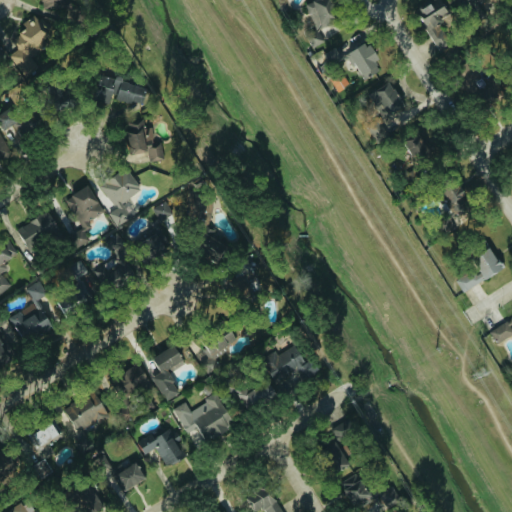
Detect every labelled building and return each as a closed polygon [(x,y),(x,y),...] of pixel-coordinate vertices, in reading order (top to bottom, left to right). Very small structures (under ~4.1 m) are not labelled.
[(62,0),(39,0),(39,5),(62,8),(62,0)] [(315,0),(303,6),(315,34),(307,38),(311,47),(321,43),(316,30),(338,20),(328,0),(315,0)] [(438,52),(450,45),(437,22),(447,16),(438,0),(431,0),(413,10),(438,52)] [(7,56),(23,78),(37,69),(26,52),(49,36),(34,15),(22,23),(26,29),(9,40),(15,50),(7,56)] [(359,79),(377,72),(373,62),(374,62),(366,44),(348,51),(359,79)] [(478,90),(469,68),(456,73),(465,95),(478,90)] [(335,92),(347,86),(340,73),(328,80),(335,92)] [(139,107),(144,87),(100,76),(95,96),(139,107)] [(366,94),(377,119),(401,108),(389,83),(366,94)] [(17,137),(37,129),(30,113),(9,122),(5,113),(0,114),(0,130),(12,125),(17,137)] [(150,142),(147,120),(126,123),(131,153),(145,151),(147,163),(162,161),(159,141),(150,142)] [(366,128),(373,144),(386,138),(379,122),(366,128)] [(401,143),(418,164),(430,154),(413,133),(401,143)] [(106,214),(115,227),(127,218),(118,204),(139,190),(124,169),(98,187),(113,209),(106,214)] [(102,212),(85,186),(63,200),(81,228),(67,237),(74,249),(87,241),(82,232),(90,227),(86,222),(102,212)] [(450,215),(434,224),(441,236),(453,229),(447,219),(467,208),(455,186),(439,195),(450,215)] [(171,214),(164,202),(149,209),(156,222),(171,214)] [(24,248),(57,234),(47,213),(14,228),(24,248)] [(193,248),(215,264),(227,247),(205,231),(193,248)] [(104,241),(111,251),(122,243),(115,233),(104,241)] [(0,292),(9,289),(0,266),(0,261),(13,256),(7,241),(0,244),(0,292)] [(461,293),(501,270),(488,247),(469,258),(476,269),(454,281),(461,293)] [(97,296),(77,261),(66,267),(77,287),(53,300),(62,315),(97,296)] [(107,274),(102,265),(92,271),(104,293),(132,277),(124,264),(107,274)] [(33,302),(45,295),(37,281),(25,288),(33,302)] [(19,311),(8,317),(20,343),(49,329),(40,310),(22,318),(19,311)] [(511,317),(488,331),(495,344),(511,334),(511,317)] [(210,360),(235,342),(221,323),(196,341),(210,360)] [(0,364),(10,358),(0,342),(0,364)] [(294,344),(261,363),(273,384),(296,370),(302,380),(312,374),(294,344)] [(177,392),(165,372),(181,364),(171,346),(149,359),(157,374),(150,378),(163,400),(177,392)] [(145,386),(139,366),(108,376),(114,396),(145,386)] [(272,391),(262,377),(236,397),(246,411),(272,391)] [(76,434),(107,416),(92,390),(61,409),(76,434)] [(203,441),(232,425),(214,392),(201,399),(207,408),(190,417),(203,441)] [(170,409),(177,421),(190,413),(183,402),(170,409)] [(56,436),(50,423),(28,433),(35,446),(56,436)] [(168,437),(162,441),(157,431),(135,442),(142,454),(153,448),(164,467),(179,459),(168,437)] [(0,473),(10,465),(0,454),(0,473)] [(93,462),(99,471),(108,465),(102,456),(93,462)] [(38,480),(51,474),(43,458),(31,464),(38,480)] [(122,469),(119,465),(109,472),(122,492),(143,478),(132,462),(122,469)] [(339,482),(351,507),(362,502),(365,508),(378,502),(382,511),(399,503),(391,485),(367,496),(356,473),(339,482)] [(71,495),(85,511),(92,511),(102,503),(84,483),(71,495)] [(244,495),(254,511),(261,508),(263,511),(279,511),(263,484),(244,495)] [(33,511),(28,501),(8,511),(7,511),(33,511)]
